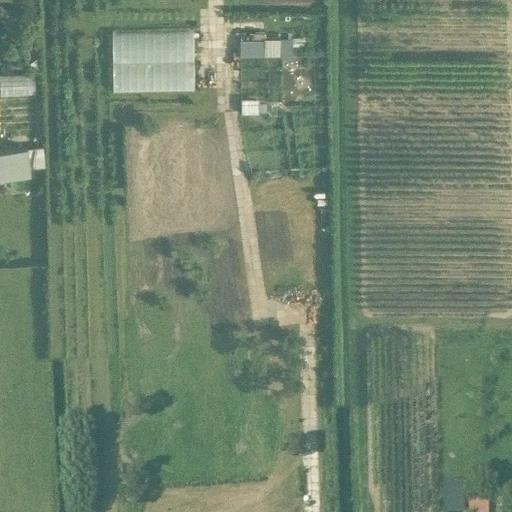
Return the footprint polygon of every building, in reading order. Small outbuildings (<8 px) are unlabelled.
[(191,27),(107,29),(109,91),(192,89),(191,27)] [(279,35),(237,38),(238,56),(280,53),(279,35)] [(242,81),(263,80),(262,55),(240,56),(240,59),(250,59),(251,69),(242,70),(242,81)] [(0,93),(34,92),(33,70),(0,70),(0,93)] [(238,100),(238,112),(254,111),(253,99),(238,100)] [(0,174),(30,171),(27,144),(0,147),(0,174)] [(459,511),(486,511),(487,501),(459,501),(459,511)]
